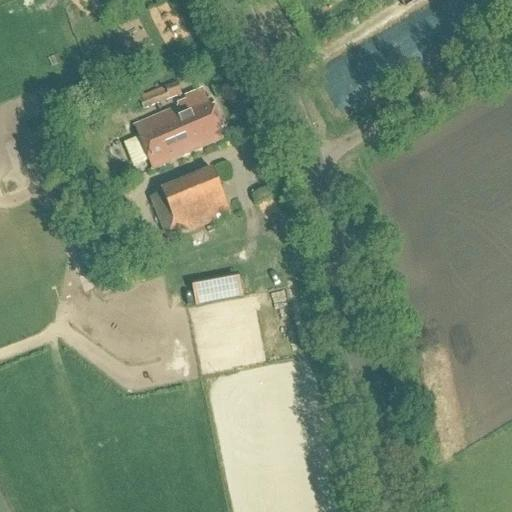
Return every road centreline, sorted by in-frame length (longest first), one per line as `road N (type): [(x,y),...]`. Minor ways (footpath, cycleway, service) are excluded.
road 1 (tertiary): [(385,511),(316,163)]
road 2 (unclassified): [(316,163),(511,43)]
road 3 (tertiary): [(316,163),(234,0)]
